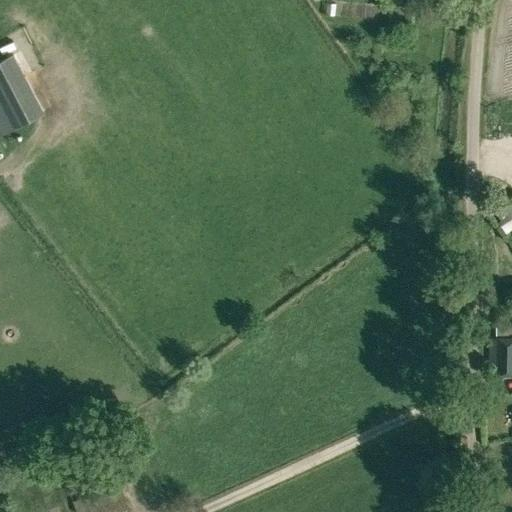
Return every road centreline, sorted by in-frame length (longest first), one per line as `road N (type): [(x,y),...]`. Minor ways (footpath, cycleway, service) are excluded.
road 1 (unclassified): [(474,388),(469,200),(479,0)]
road 2 (residential): [(474,388),(196,511)]
road 3 (unclassified): [(505,511),(482,469),(474,388)]
